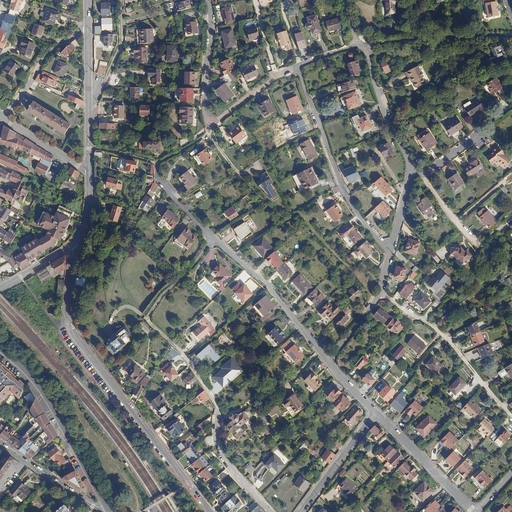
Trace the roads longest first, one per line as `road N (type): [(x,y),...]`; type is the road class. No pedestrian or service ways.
road 1 (residential): [(211,239),(147,318),(185,356),(217,409),(224,460),(271,511)]
road 2 (residential): [(72,243),(67,311),(74,334),(211,511)]
road 3 (residential): [(208,0),(207,133),(297,66)]
road 4 (residential): [(389,253),(343,190),(297,66)]
road 5 (residential): [(0,347),(43,391),(108,509)]
road 6 (residential): [(379,292),(443,335),(511,415)]
road 7 (residential): [(325,358),(266,285),(211,239)]
road 8 (residential): [(359,43),(511,35)]
road 9 (residential): [(375,410),(473,511)]
road 10 (tertiary): [(87,28),(89,168)]
road 11 (residential): [(359,43),(413,160)]
road 12 (residential): [(0,118),(46,54),(87,28)]
road 13 (residential): [(301,511),(375,410)]
road 14 (residential): [(413,160),(484,258)]
